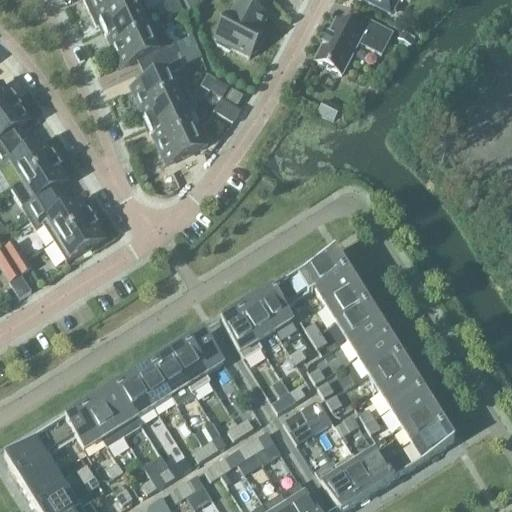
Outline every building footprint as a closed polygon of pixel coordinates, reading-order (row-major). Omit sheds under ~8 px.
[(88,0),(95,14),(126,0),(88,0)] [(99,25),(103,33),(140,16),(146,13),(140,0),(126,0),(95,14),(100,25),(99,25)] [(175,0),(174,0),(166,4),(172,18),(182,13),(175,0)] [(182,0),(191,18),(201,0),(182,0)] [(361,0),(361,1),(390,16),(398,2),(402,4),(403,0),(361,0)] [(230,18),(227,16),(214,42),(216,43),(217,47),(229,54),(233,52),(249,61),(252,56),(256,55),(262,43),(261,39),(263,35),(260,33),(268,19),(238,3),(230,18)] [(107,41),(112,51),(148,34),(140,16),(103,33),(107,41)] [(78,34),(91,31),(88,17),(75,20),(78,34)] [(322,48),(323,49),(315,64),(342,78),(358,46),(381,58),(393,36),(366,22),(359,35),(336,23),(328,39),(327,38),(326,41),(327,41),(324,46),(323,46),(322,48)] [(151,70),(177,58),(172,46),(157,53),(148,34),(112,51),(121,70),(146,59),(151,70)] [(80,37),(82,53),(96,51),(94,35),(80,37)] [(402,35),(398,42),(410,48),(414,41),(402,35)] [(131,92),(140,112),(176,95),(168,76),(182,70),(177,58),(151,70),(156,81),(131,92)] [(107,118),(129,112),(115,67),(93,74),(107,118)] [(207,77),(201,89),(209,94),(216,83),(208,78),(207,77)] [(216,83),(209,94),(222,101),(229,90),(216,83)] [(0,116),(19,102),(19,101),(16,104),(11,98),(11,99),(2,87),(0,88),(0,116)] [(232,92),(226,102),(237,108),(243,99),(232,92)] [(144,122),(148,130),(184,113),(176,95),(140,112),(145,122),(144,122)] [(19,102),(0,116),(0,158),(18,146),(29,139),(21,129),(29,123),(20,111),(16,105),(20,103),(19,102)] [(214,115),(231,126),(232,127),(240,115),(222,103),(214,115)] [(325,104),(318,116),(333,124),(340,112),(325,104)] [(152,138),(157,148),(193,132),(184,113),(148,130),(151,138),(152,138)] [(157,148),(166,168),(207,149),(198,129),(193,132),(157,148)] [(18,146),(0,158),(0,174),(11,192),(18,188),(60,162),(60,161),(56,163),(52,158),(44,145),(36,151),(29,139),(18,146)] [(18,188),(11,192),(23,210),(29,221),(55,205),(66,199),(60,188),(68,183),(60,171),(60,170),(56,165),(60,162),(18,188)] [(55,205),(29,221),(36,232),(43,228),(54,246),(96,220),(96,219),(92,222),(88,216),(80,204),(72,209),(66,199),(55,205)] [(96,220),(54,246),(66,265),(104,241),(96,229),(93,223),(96,221),(96,220)] [(16,245),(4,253),(21,280),(33,272),(16,245)] [(0,273),(9,287),(21,280),(4,253),(0,255),(0,273)] [(345,274),(334,256),(273,294),(280,304),(290,298),(295,306),(315,294),(314,293),(345,274)] [(314,293),(315,294),(325,310),(356,291),(345,274),(314,293)] [(325,310),(336,327),(367,308),(356,291),(325,310)] [(293,324),(285,312),(280,304),(273,294),(255,305),(275,335),(293,324)] [(290,298),(280,304),(285,312),(295,306),(290,298)] [(258,346),(275,335),(255,305),(238,316),(257,346),(258,346)] [(336,327),(347,345),(378,326),(367,308),(336,327)] [(258,346),(257,346),(238,316),(220,327),(244,364),(262,353),(258,346)] [(347,345),(358,362),(388,343),(378,326),(347,345)] [(311,343),(321,337),(315,327),(305,334),(311,343)] [(205,379),(206,378),(223,368),(204,337),(186,348),(205,379)] [(321,337),(311,343),(317,353),(327,347),(321,337)] [(358,362),(369,379),(399,360),(388,343),(358,362)] [(210,385),(206,378),(205,379),(186,348),(169,359),(188,389),(188,390),(192,397),(210,385)] [(290,359),(296,369),(297,369),(306,363),(300,353),(290,359)] [(171,400),(188,390),(188,389),(169,359),(152,370),(171,400)] [(369,379),(379,397),(410,377),(399,360),(369,379)] [(152,370),(134,380),(154,411),(171,400),(152,370)] [(319,373),(309,379),(315,389),(325,382),(319,373)] [(379,397),(390,414),(421,395),(410,377),(379,397)] [(136,422),(154,411),(134,380),(117,391),(136,422)] [(327,386),(317,392),(324,402),(333,396),(327,386)] [(124,441),(142,430),(136,422),(117,391),(100,402),(124,441)] [(289,397),(295,407),(305,401),(299,391),(289,397)] [(390,414),(401,431),(432,412),(421,395),(390,414)] [(295,407),(289,397),(280,403),(286,413),(295,407)] [(336,400),(326,406),(332,416),(342,410),(336,400)] [(83,413),(102,443),(107,452),(124,441),(100,402),(83,413)] [(301,416),(307,426),(317,420),(311,410),(301,416)] [(401,431),(412,448),(442,429),(432,412),(401,431)] [(102,443),(83,413),(65,424),(71,435),(76,443),(84,455),(102,443)] [(365,430),(375,423),(369,414),(359,420),(365,430)] [(317,420),(307,426),(314,437),(332,426),(324,415),(317,420)] [(307,426),(301,416),(291,422),(297,432),(307,426)] [(375,423),(365,430),(371,439),(381,433),(375,423)] [(15,480),(46,461),(66,449),(61,441),(71,435),(65,424),(4,462),(15,480)] [(237,430),(243,440),(253,434),(247,424),(237,430)] [(345,426),(335,432),(341,442),(351,435),(345,426)] [(387,474),(393,485),(454,447),(442,429),(412,448),(392,460),(397,468),(387,474)] [(243,440),(237,430),(228,436),(234,446),(243,440)] [(71,435),(61,441),(66,449),(76,443),(71,435)] [(249,448),(255,458),(265,452),(259,442),(249,448)] [(202,451),(209,461),(218,455),(212,445),(202,451)] [(255,458),(249,448),(239,454),(245,464),(255,458)] [(209,461),(202,451),(193,458),(199,467),(209,461)] [(374,454),(357,465),(356,466),(375,496),(393,485),(387,474),(382,466),(374,454)] [(334,470),(338,477),(339,476),(358,507),(375,496),(356,466),(357,465),(353,458),(334,470)] [(392,460),(382,466),(387,474),(397,468),(392,460)] [(46,461),(15,480),(26,497),(57,478),(46,461)] [(214,470),(220,480),(224,477),(230,474),(224,464),(214,470)] [(168,473),(174,483),(184,477),(178,467),(168,473)] [(107,474),(113,484),(123,477),(117,468),(107,474)] [(83,486),(93,480),(87,470),(77,476),(83,486)] [(220,480),(214,470),(204,476),(211,486),(220,480)] [(174,483),(168,473),(158,479),(165,489),(174,483)] [(338,477),(321,488),(335,511),(350,511),(358,507),(339,476),(338,477)] [(230,487),(224,477),(220,480),(226,490),(230,487)] [(26,497),(35,511),(40,511),(68,495),(57,478),(26,497)] [(93,480),(83,486),(89,495),(99,489),(93,480)] [(141,490),(147,500),(157,494),(151,484),(141,490)] [(180,491),(186,501),(196,495),(189,485),(180,491)] [(313,511),(299,488),(281,499),(288,511),(313,511)] [(186,501),(180,491),(170,497),(176,507),(186,501)] [(132,504),(126,494),(116,500),(122,510),(132,504)] [(77,511),(68,495),(40,511),(77,511)] [(288,511),(281,499),(263,510),(264,511),(288,511)] [(163,502),(153,508),(154,511),(168,511),(169,511),(163,502)]
